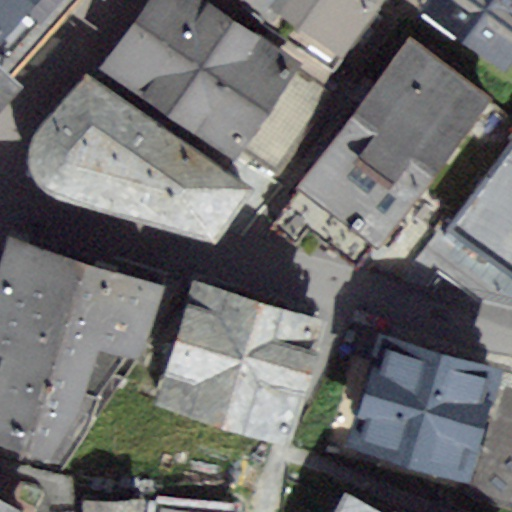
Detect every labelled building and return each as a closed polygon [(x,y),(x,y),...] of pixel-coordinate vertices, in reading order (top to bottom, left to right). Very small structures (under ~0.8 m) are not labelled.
[(0,0),(0,66),(11,77),(83,0),(0,0)] [(201,0),(146,0),(99,66),(254,176),(320,84),(201,0)] [(242,0),(327,62),(372,0),(242,0)] [(511,57),(511,0),(424,0),(418,9),(502,71),(511,57)] [(409,39),(296,187),(378,249),(491,101),(409,39)] [(0,107),(21,86),(11,77),(0,66),(0,107)] [(233,190),(89,87),(28,158),(178,258),(233,190)] [(511,181),(485,163),(416,260),(511,328),(511,181)] [(2,237),(0,244),(0,449),(66,473),(100,352),(140,362),(160,279),(2,237)] [(324,326),(190,283),(154,403),(291,444),(324,326)] [(493,370),(370,338),(340,450),(464,483),(493,370)] [(366,511),(335,496),(327,511),(366,511)] [(144,511),(144,501),(82,502),(81,511),(144,511)]
